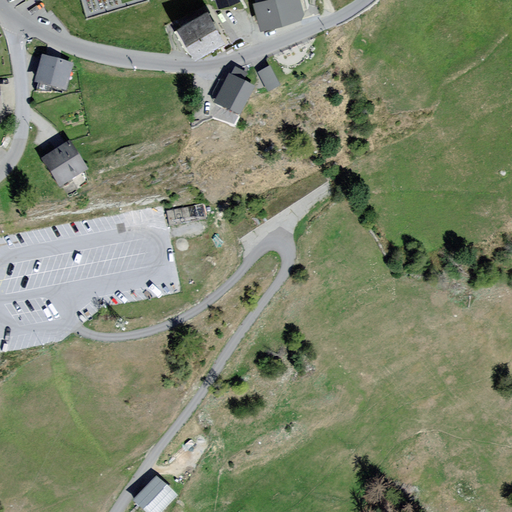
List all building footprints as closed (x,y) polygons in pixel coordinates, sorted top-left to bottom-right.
[(241,0),(214,0),(218,9),(242,1),(241,0)] [(298,0),(272,0),(254,6),(261,32),(303,19),(298,0)] [(222,43),(208,15),(178,29),(191,58),(222,43)] [(73,66),(42,58),(34,87),(66,95),(73,66)] [(231,77),(227,76),(213,104),(242,118),(257,90),(244,84),(248,75),(235,69),(231,77)] [(270,69),(258,74),(268,95),(279,90),(270,69)] [(70,144),(42,163),(62,193),(90,174),(70,144)] [(168,473),(143,500),(155,511),(172,511),(189,494),(168,473)]
